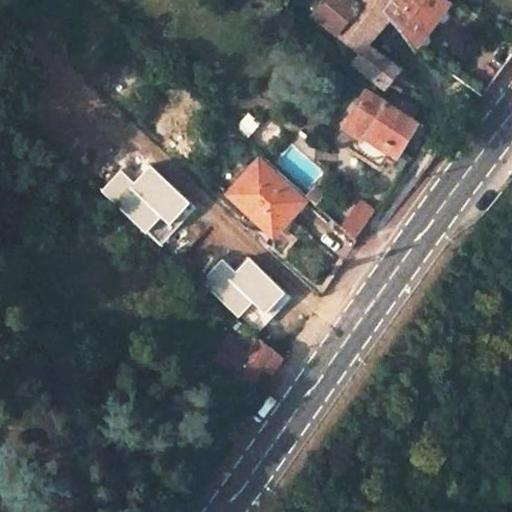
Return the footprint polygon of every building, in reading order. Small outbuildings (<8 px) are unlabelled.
[(322,0),(311,14),(337,34),(360,3),(355,0),(322,0)] [(365,40),(387,14),(382,8),(387,0),(362,0),(360,3),(337,34),(360,52),(369,43),(365,40)] [(387,0),(382,8),(387,14),(388,15),(392,19),(403,32),(415,47),(416,48),(450,0),(387,0)] [(369,43),(371,44),(392,19),(388,15),(387,14),(365,40),(369,43)] [(371,44),(369,43),(360,52),(352,61),(385,88),(387,86),(390,82),(401,66),(371,44)] [(506,63),(482,46),(462,74),(484,91),(506,63)] [(371,85),(368,91),(386,103),(390,97),(371,85)] [(368,91),(346,126),(357,132),(348,146),(381,166),(391,149),(399,154),(404,147),(420,120),(413,116),(416,111),(391,95),(390,97),(386,103),(368,91)] [(303,200),(257,160),(228,195),(252,214),(256,209),(277,228),(303,200)] [(351,198),(332,218),(355,239),(371,215),(351,198)] [(282,356),(247,325),(240,331),(255,344),(248,355),(230,343),(217,362),(252,382),(263,366),(272,372),(282,356)]
